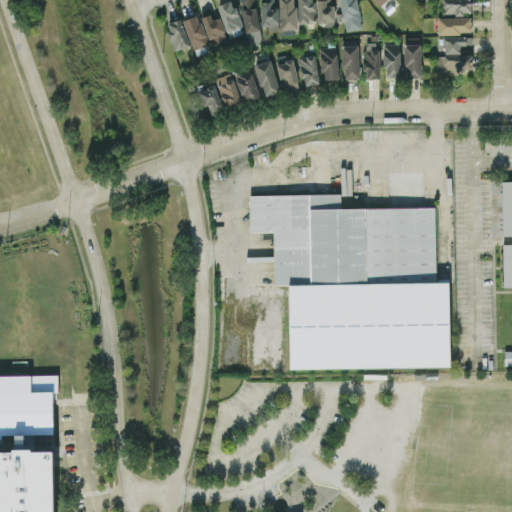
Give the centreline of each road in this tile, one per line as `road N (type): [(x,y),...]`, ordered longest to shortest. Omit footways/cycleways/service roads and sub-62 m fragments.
road 1 (residential): [(4,0),(98,277),(118,373),(118,445),(132,511)]
road 2 (residential): [(511,107),(332,112),(0,224)]
road 3 (residential): [(168,511),(197,379),(200,249),(185,161),(131,0)]
